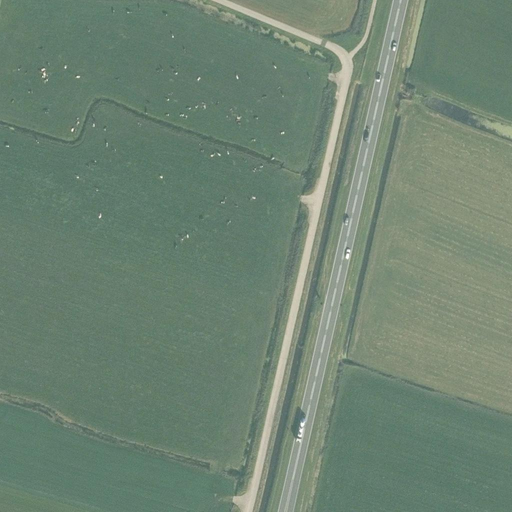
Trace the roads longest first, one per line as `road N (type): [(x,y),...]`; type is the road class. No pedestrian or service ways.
road 1 (unclassified): [(247,511),(347,63),(329,45),(213,0)]
road 2 (trunk): [(285,511),(399,0)]
